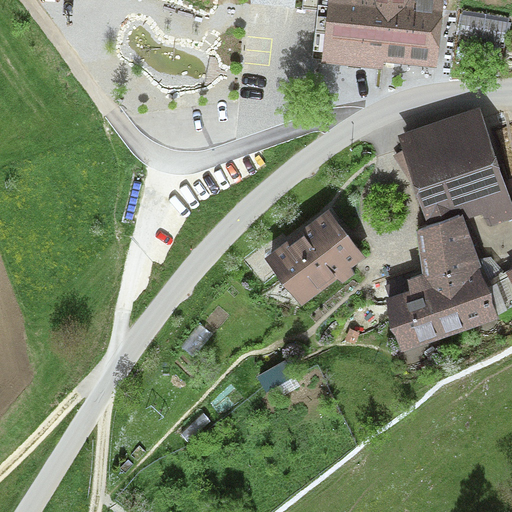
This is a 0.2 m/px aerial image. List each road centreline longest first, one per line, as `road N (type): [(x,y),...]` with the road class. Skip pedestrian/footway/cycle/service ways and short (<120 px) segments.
road 1 (tertiary): [(29,511),(112,371),(237,220),(351,126),(393,105),(511,95)]
road 2 (track): [(27,0),(105,106),(159,160),(218,153),(315,118),(351,126)]
road 3 (track): [(159,160),(112,371),(94,511)]
road 4 (track): [(0,473),(112,371)]
